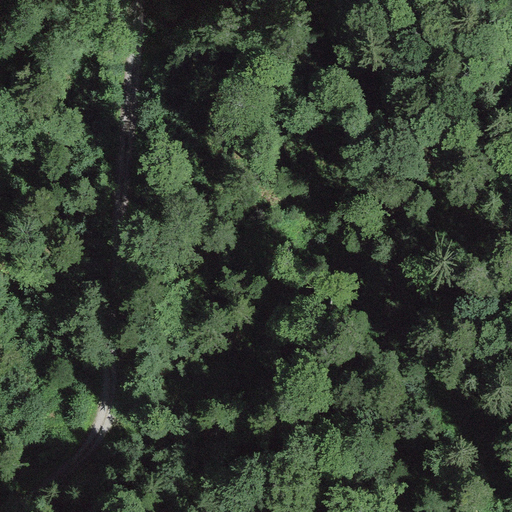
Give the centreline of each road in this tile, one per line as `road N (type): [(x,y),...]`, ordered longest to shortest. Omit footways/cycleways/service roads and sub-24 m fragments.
road 1 (track): [(132,0),(112,419),(7,511)]
road 2 (track): [(112,419),(230,511)]
